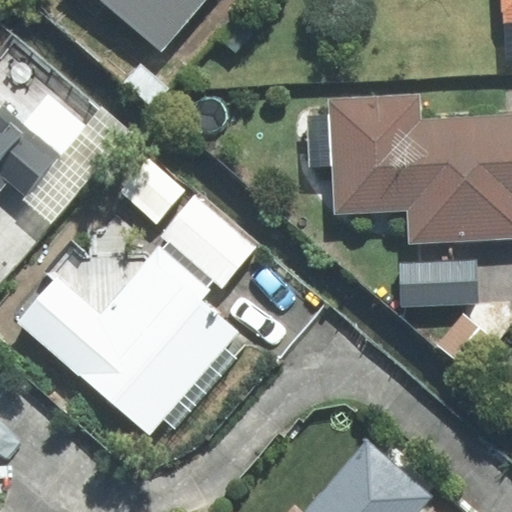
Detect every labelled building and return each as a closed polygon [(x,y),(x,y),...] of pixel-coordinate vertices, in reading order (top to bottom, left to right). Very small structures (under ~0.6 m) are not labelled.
[(102,0),(166,57),(216,0),(102,0)] [(0,297),(3,299),(129,153),(28,66),(0,98),(0,297)] [(511,112),(431,114),(430,96),(313,98),(314,167),(345,167),(346,213),(414,211),(415,239),(511,236),(511,112)] [(76,261),(26,319),(163,438),(252,335),(216,304),(264,249),(208,201),(122,301),(76,261)] [(485,263),(405,263),(405,309),(485,309),(485,263)] [(439,495),(380,441),(315,511),(426,511),(425,510),(439,495)]
